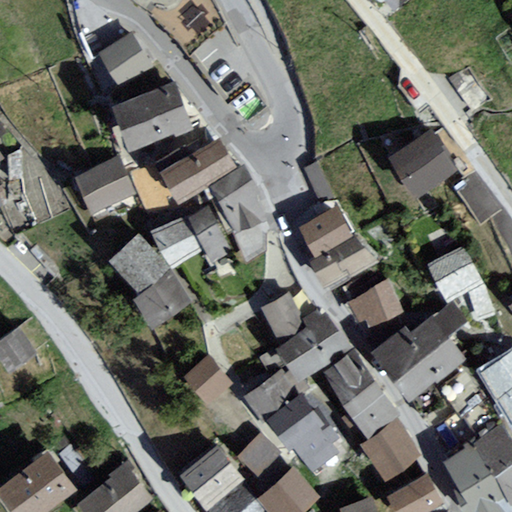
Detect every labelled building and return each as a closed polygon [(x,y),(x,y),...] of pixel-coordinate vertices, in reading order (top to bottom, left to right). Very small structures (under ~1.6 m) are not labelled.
[(127,34),(95,53),(114,84),(146,65),(127,34)] [(467,73),(442,78),(467,112),(485,102),(467,73)] [(171,81),(109,103),(126,150),(188,128),(171,81)] [(410,195),(454,172),(432,130),(388,153),(410,195)] [(220,135),(158,167),(172,194),(233,162),(220,135)] [(116,158),(73,175),(88,214),(131,196),(116,158)] [(315,162),(300,169),(316,199),(331,193),(315,162)] [(208,184),(232,231),(263,215),(240,168),(208,184)] [(232,250),(207,205),(185,218),(210,262),(232,250)] [(336,208),(299,226),(313,254),(352,236),(336,208)] [(182,218),(148,229),(169,268),(200,251),(182,218)] [(261,218),(236,229),(246,252),(271,241),(261,218)] [(165,266),(138,233),(126,242),(124,244),(107,257),(135,291),(165,266)] [(308,257),(325,287),(375,261),(361,235),(308,257)] [(464,250),(425,264),(447,301),(465,294),(475,321),(492,314),(480,285),(464,250)] [(172,269),(129,296),(149,326),(191,300),(172,269)] [(387,280),(347,302),(352,321),(365,316),(370,327),(403,312),(387,280)] [(289,293),(261,307),(276,337),(303,325),(289,293)] [(406,325),(371,352),(409,401),(432,383),(465,357),(433,316),(412,332),(406,325)] [(323,318),(270,344),(293,377),(348,348),(323,318)] [(15,329),(0,338),(0,363),(4,370),(31,352),(15,329)] [(353,351),(320,368),(340,398),(373,381),(353,351)] [(511,352),(476,368),(497,402),(511,393),(511,352)] [(229,383),(205,357),(182,373),(206,402),(229,383)] [(260,411),(291,393),(273,369),(242,387),(260,411)] [(467,372),(441,385),(458,411),(482,397),(467,372)] [(365,431),(395,413),(375,382),(344,399),(365,431)] [(432,383),(409,401),(424,420),(446,402),(432,383)] [(511,394),(497,402),(511,418),(511,394)] [(300,459),(326,440),(302,412),(276,426),(300,459)] [(453,453),(470,447),(454,417),(438,426),(453,453)] [(359,442),(386,475),(417,457),(398,423),(359,442)] [(511,445),(501,428),(473,444),(511,499),(511,498),(511,445)] [(256,474),(276,455),(256,432),(236,454),(256,474)] [(241,477),(215,445),(178,472),(207,505),(241,477)] [(469,510),(471,511),(511,511),(470,447),(453,453),(441,459),(469,510)] [(49,450),(0,483),(0,501),(8,511),(37,511),(75,487),(49,450)] [(130,511),(148,497),(122,465),(75,503),(82,511),(130,511)] [(272,511),(295,511),(318,496),(294,468),(259,494),(272,511)] [(394,511),(420,511),(437,504),(423,477),(385,491),(394,511)] [(209,511),(210,511),(258,511),(242,489),(209,511)] [(375,511),(370,497),(336,511),(337,511),(375,511)]
